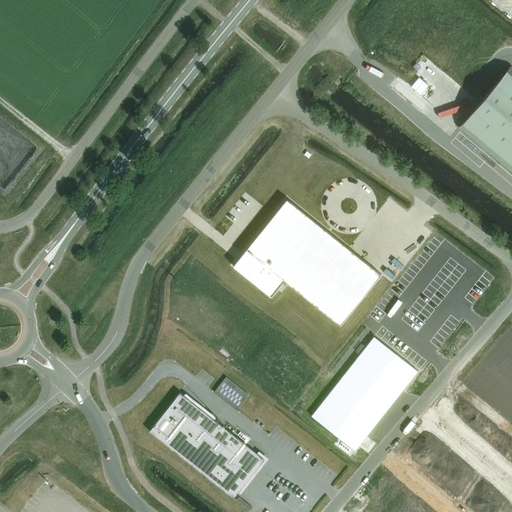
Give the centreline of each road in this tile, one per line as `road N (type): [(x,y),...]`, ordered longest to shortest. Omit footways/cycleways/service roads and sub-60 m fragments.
road 1 (primary): [(14,304),(250,0)]
road 2 (tertiary): [(67,385),(109,348),(140,258),(275,90)]
road 3 (unclassified): [(0,231),(27,220),(194,0)]
road 4 (unclassified): [(511,261),(275,90)]
road 5 (unclassified): [(511,300),(332,511)]
road 6 (unknown): [(326,27),(419,127),(448,126),(511,61)]
road 7 (tertiary): [(148,511),(117,479),(89,407),(67,385)]
